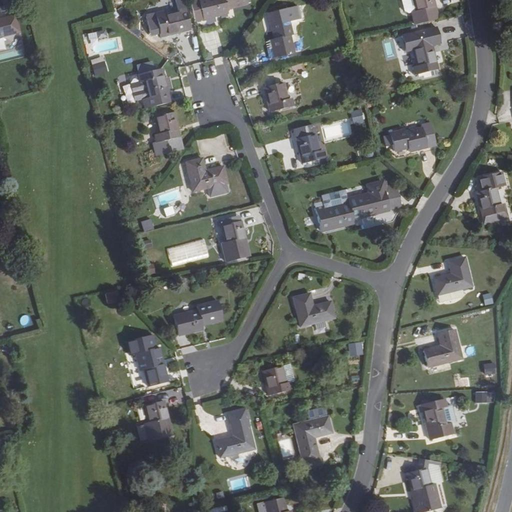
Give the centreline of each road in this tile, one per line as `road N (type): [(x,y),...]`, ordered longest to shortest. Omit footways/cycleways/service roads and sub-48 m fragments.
road 1 (residential): [(392,285),(482,120),(492,79),(476,0)]
road 2 (residential): [(352,511),(372,442),(392,285)]
road 3 (residential): [(208,97),(226,95),(286,255)]
road 4 (residential): [(286,255),(230,361),(209,374)]
